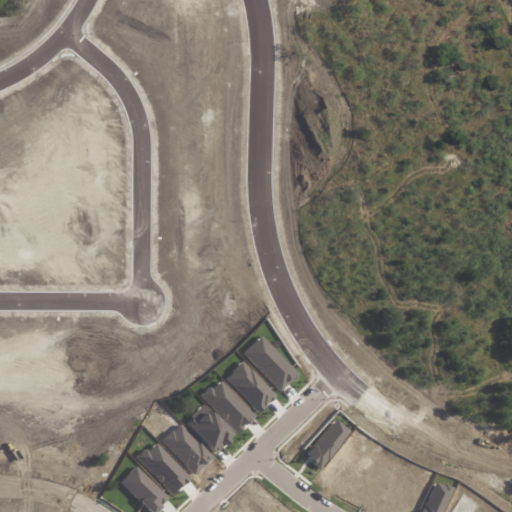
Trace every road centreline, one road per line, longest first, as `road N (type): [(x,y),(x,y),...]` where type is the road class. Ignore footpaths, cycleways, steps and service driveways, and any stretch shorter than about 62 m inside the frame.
road 1 (residential): [(251,0),(267,186),(305,310),(337,363),(377,399),(511,458)]
road 2 (residential): [(68,23),(143,105),(146,289),(0,290)]
road 3 (residential): [(193,511),(337,363)]
road 4 (residential): [(511,129),(372,143),(325,169)]
road 5 (residential): [(113,511),(78,487),(0,471)]
